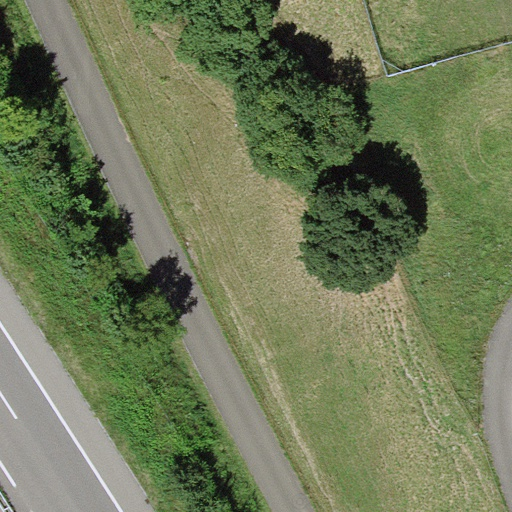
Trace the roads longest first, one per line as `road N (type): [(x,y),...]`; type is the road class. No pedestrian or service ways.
road 1 (track): [(279,511),(236,440),(30,0)]
road 2 (track): [(511,480),(501,449),(496,365),(511,318)]
road 3 (motorway): [(80,511),(0,387)]
